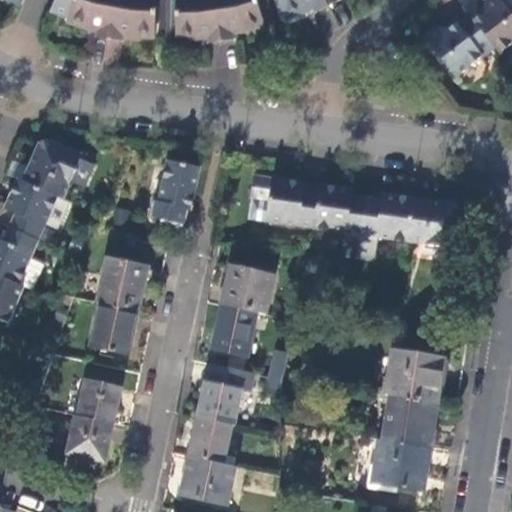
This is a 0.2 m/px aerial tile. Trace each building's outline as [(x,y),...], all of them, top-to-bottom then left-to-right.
[(109,38),(116,0),(56,0),(52,11),(69,17),(68,20),(90,27),(92,23),(98,24),(95,36),(109,38)] [(116,0),(109,38),(124,41),(126,29),(132,30),(131,34),(154,35),(155,0),(116,0)] [(221,41),(214,0),(176,0),(176,37),(199,37),(199,33),(206,32),(208,43),(221,41)] [(214,0),(221,41),(236,39),(234,28),(241,25),(242,31),(264,24),(256,0),(214,0)] [(316,12),(328,6),(324,0),(278,0),(284,17),(307,10),(304,6),(310,2),(316,12)] [(501,53),(511,44),(511,10),(504,0),(486,0),(484,2),(484,13),(475,19),(496,47),(501,53)] [(496,47),(475,19),(470,12),(450,28),(439,27),(426,36),(457,76),(496,47)] [(49,139),(40,143),(30,168),(36,170),(30,183),(59,196),(64,198),(72,179),(86,186),(95,164),(81,158),(83,155),(49,139)] [(160,234),(166,236),(169,220),(186,223),(189,209),(193,210),(202,167),(170,161),(161,200),(156,201),(152,220),(162,221),(160,234)] [(314,228),(319,191),(305,188),(306,183),(255,175),(252,195),(254,195),(270,198),(267,221),(314,228)] [(30,183),(20,179),(7,209),(17,214),(12,227),(40,240),(59,196),(30,183)] [(320,184),(319,191),(314,228),(346,233),(343,256),(358,258),(367,198),(352,195),(353,189),(320,184)] [(367,198),(358,258),(374,260),(378,237),(409,241),(415,204),(416,198),(382,193),(382,200),(367,198)] [(254,195),(250,218),(267,221),(270,198),(254,195)] [(415,204),(409,241),(456,248),(462,211),(456,204),(430,200),(429,206),(415,204)] [(162,221),(152,220),(150,231),(160,234),(162,221)] [(166,236),(172,236),(182,238),(186,223),(169,220),(166,236)] [(40,240),(12,227),(5,242),(0,239),(0,275),(20,284),(33,257),(40,240)] [(46,263),(33,257),(20,284),(25,286),(34,290),(46,263)] [(101,303),(140,311),(150,269),(108,259),(98,302),(101,303)] [(232,267),(223,305),(258,313),(268,315),(276,277),(232,267)] [(25,286),(20,284),(0,275),(0,327),(5,330),(25,286)] [(130,355),(140,311),(101,303),(91,346),(130,355)] [(258,313),(223,305),(213,349),(249,357),(258,313)] [(395,349),(388,394),(391,395),(437,402),(444,357),(395,349)] [(283,379),(288,360),(276,358),(271,377),(283,379)] [(211,364),(199,417),(233,425),(235,426),(243,391),(251,393),(256,373),(211,364)] [(282,383),(283,379),(271,377),(268,392),(282,395),(282,383)] [(77,415),(114,423),(122,388),(86,379),(77,415)] [(431,445),(437,402),(391,395),(385,439),(431,445)] [(77,415),(76,415),(67,454),(105,463),(114,423),(77,415)] [(233,425),(199,417),(190,457),(223,465),(233,425)] [(431,445),(385,439),(380,438),(373,482),(423,490),(431,445)] [(237,468),(223,465),(190,457),(181,496),(228,507),(237,468)]
